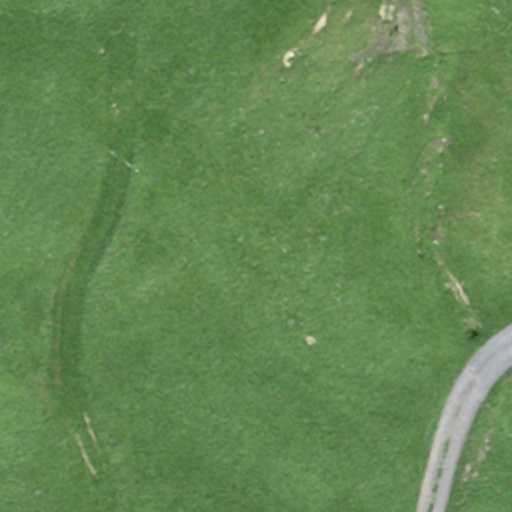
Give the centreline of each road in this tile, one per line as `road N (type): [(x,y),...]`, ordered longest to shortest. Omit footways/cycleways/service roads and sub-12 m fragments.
road 1 (track): [(105,511),(106,486),(70,392),(65,339),(74,277),(114,180),(122,134),(119,26),(129,0)]
road 2 (unclassified): [(431,511),(464,399),(477,374),(511,344)]
